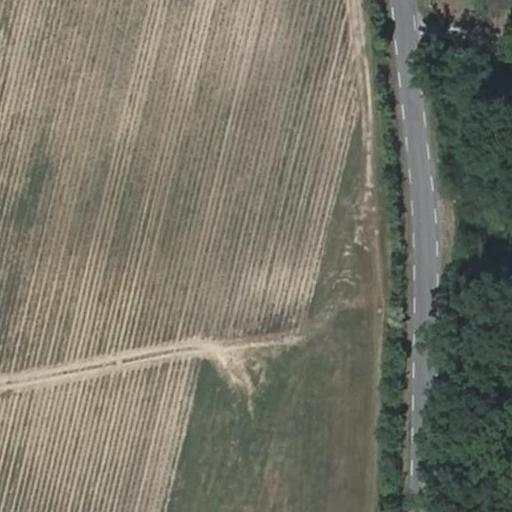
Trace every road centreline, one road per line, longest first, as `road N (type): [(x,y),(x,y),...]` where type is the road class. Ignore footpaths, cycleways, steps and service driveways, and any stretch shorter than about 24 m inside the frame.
road 1 (tertiary): [(404,0),(435,224),(426,511)]
road 2 (track): [(355,0),(381,241),(377,511)]
road 3 (track): [(0,383),(379,311)]
